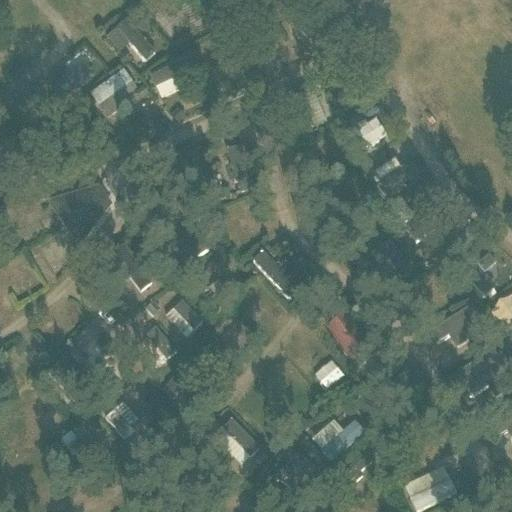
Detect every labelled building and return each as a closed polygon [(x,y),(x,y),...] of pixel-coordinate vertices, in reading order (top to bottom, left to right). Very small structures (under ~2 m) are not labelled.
[(182,60),(147,77),(159,101),(194,85),(182,60)] [(89,92),(101,114),(136,93),(123,72),(89,92)] [(373,118),(348,137),(362,156),(387,137),(373,118)] [(343,133),(352,129),(348,120),(339,124),(343,133)] [(241,149),(225,151),(229,177),(244,174),(241,149)] [(373,175),(385,192),(405,177),(392,160),(373,175)] [(96,189),(46,203),(76,251),(110,208),(96,189)] [(292,263),(276,274),(262,253),(251,261),(278,301),(305,282),(292,263)] [(501,338),(511,334),(511,297),(490,305),(501,338)] [(182,302),(165,318),(185,340),(202,324),(182,302)] [(449,351),(485,334),(474,309),(428,330),(436,347),(445,343),(449,351)] [(347,314),(324,328),(344,362),(368,349),(347,314)] [(159,371),(178,354),(154,328),(135,345),(159,371)] [(452,375),(464,399),(511,377),(500,353),(452,375)] [(292,369),(270,384),(291,414),(313,399),(292,369)] [(122,405),(106,419),(122,439),(139,425),(122,405)] [(229,421),(211,441),(241,468),(259,449),(229,421)] [(331,466),(364,436),(353,424),(342,434),(332,423),(310,443),(331,466)] [(292,504),(318,475),(298,456),(271,485),(292,504)] [(402,488),(412,511),(420,511),(456,496),(443,469),(402,488)] [(362,511),(389,511),(383,500),(362,511)]
